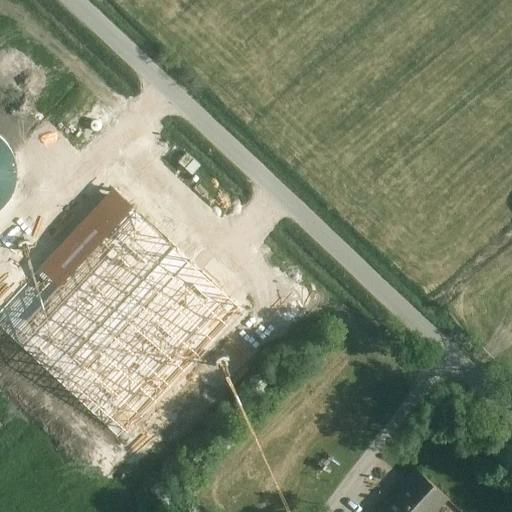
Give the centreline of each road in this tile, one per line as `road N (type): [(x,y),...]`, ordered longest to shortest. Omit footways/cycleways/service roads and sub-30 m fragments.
road 1 (unclassified): [(511,420),(64,0)]
road 2 (track): [(442,356),(317,511)]
